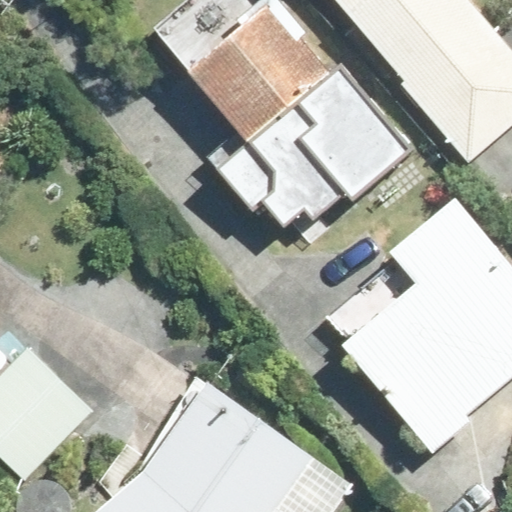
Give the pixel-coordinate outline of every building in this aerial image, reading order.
[(419,85),(413,89),(475,164),(511,132),(511,45),(473,0),(343,0),(363,23),(366,22),(419,85)] [(275,206),(296,232),(315,215),(324,222),(357,196),(363,204),(425,153),(352,64),(339,76),(309,38),(305,41),(278,10),(203,76),(259,146),(228,172),(263,215),(275,206)] [(511,259),(465,205),(330,318),(353,345),(350,348),(443,459),(480,428),(474,420),(511,388),(511,259)] [(32,346),(0,378),(0,452),(29,482),(99,410),(32,346)] [(155,475),(111,511),(285,511),(321,459),(215,387),(155,475)]
